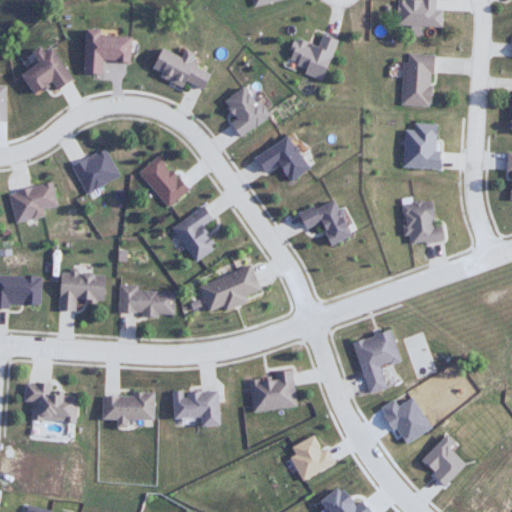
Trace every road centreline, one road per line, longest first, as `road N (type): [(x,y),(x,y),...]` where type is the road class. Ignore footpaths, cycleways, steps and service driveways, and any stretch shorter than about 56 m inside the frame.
road 1 (residential): [(0,158),(19,155),(96,107),(134,103),(169,113),(228,176),(282,252),(352,428),(423,511)]
road 2 (residential): [(511,256),(211,355),(0,343)]
road 3 (residential): [(481,0),(477,212),(498,262)]
